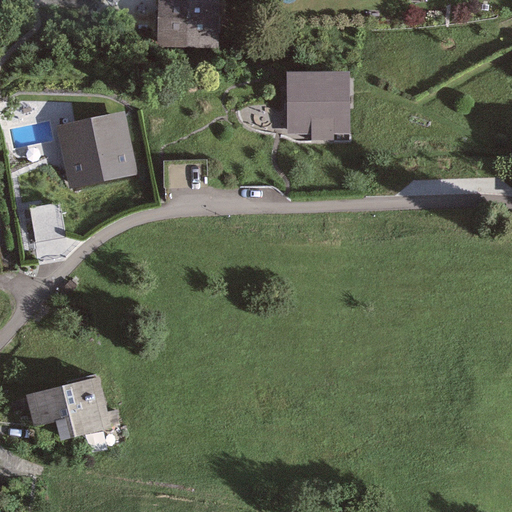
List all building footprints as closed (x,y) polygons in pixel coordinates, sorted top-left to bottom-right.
[(158,0),(158,51),(190,51),(218,52),(218,0),(158,0)] [(285,75),(284,134),(349,135),(350,77),(285,75)] [(126,115),(58,130),(71,190),(139,175),(126,115)] [(207,163),(165,164),(165,188),(208,187),(207,163)] [(63,206),(32,210),(37,261),(69,258),(63,206)] [(101,385),(27,401),(34,431),(63,425),(67,443),(112,433),(101,385)]
